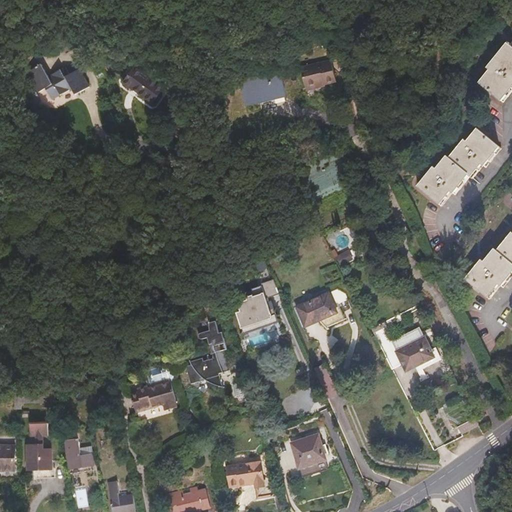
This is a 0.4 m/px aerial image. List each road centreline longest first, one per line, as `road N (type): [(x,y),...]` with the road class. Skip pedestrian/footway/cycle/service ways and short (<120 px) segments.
road 1 (track): [(337,72),(351,97),(355,141),(401,227),(398,248),(440,308),(501,433)]
road 2 (track): [(348,124),(198,149),(131,137)]
